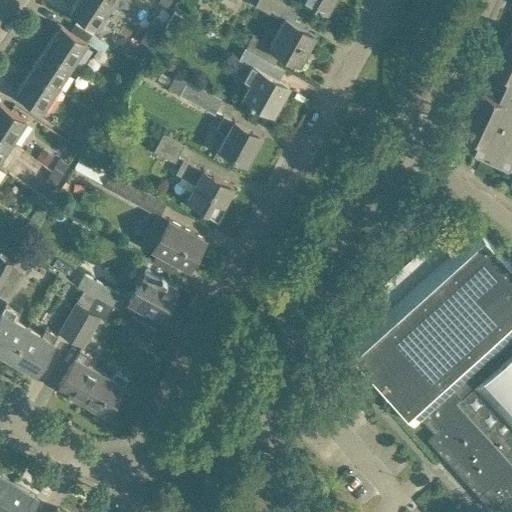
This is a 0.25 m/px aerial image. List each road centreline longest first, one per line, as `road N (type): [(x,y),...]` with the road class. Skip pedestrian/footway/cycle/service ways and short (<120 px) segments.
road 1 (residential): [(131,467),(388,0)]
road 2 (tertiary): [(249,423),(396,147)]
road 3 (tertiary): [(396,147),(476,0)]
road 4 (residential): [(131,467),(90,462),(0,416)]
road 5 (residential): [(396,147),(511,219)]
road 6 (residential): [(249,423),(153,467),(131,467)]
